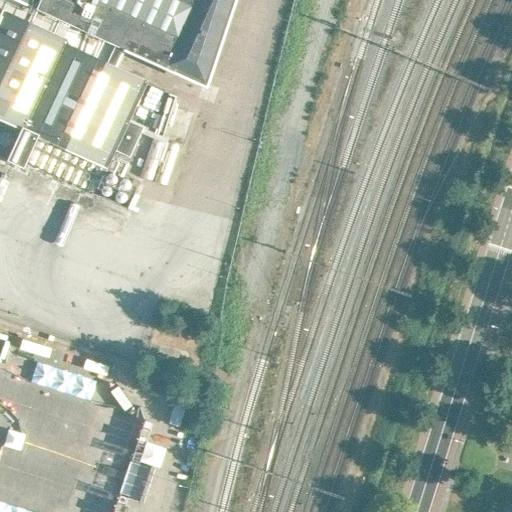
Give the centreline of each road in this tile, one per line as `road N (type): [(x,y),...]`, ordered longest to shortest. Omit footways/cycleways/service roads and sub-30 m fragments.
road 1 (secondary): [(416,511),(510,214)]
road 2 (unknown): [(164,511),(179,427),(118,399)]
road 3 (unknown): [(118,399),(0,365)]
